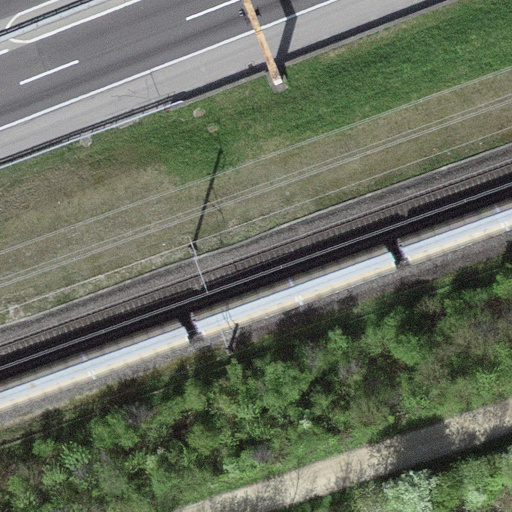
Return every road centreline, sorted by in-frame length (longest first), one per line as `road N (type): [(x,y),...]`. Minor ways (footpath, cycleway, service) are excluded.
road 1 (track): [(257,511),(511,424)]
road 2 (motorway): [(0,88),(231,0)]
